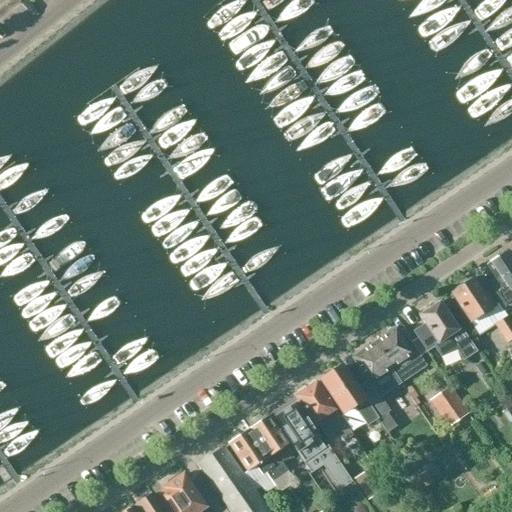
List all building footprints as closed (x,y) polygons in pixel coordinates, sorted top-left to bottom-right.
[(511,258),(508,253),(487,266),(501,288),(492,294),(498,304),(504,313),(511,307),(511,258)] [(507,345),(511,341),(511,324),(504,313),(498,304),(495,306),(487,294),(484,296),(473,280),(451,295),(471,325),(471,324),(479,337),(494,327),(507,345)] [(477,353),(461,329),(458,331),(440,303),(419,317),(425,325),(413,333),(427,353),(435,347),(442,358),(457,352),(463,362),(477,353)] [(396,330),(374,344),(392,370),(401,383),(425,367),(419,358),(420,357),(410,343),(407,345),(396,330)] [(392,370),(374,344),(352,359),(369,384),(359,391),(378,419),(389,412),(377,394),(385,389),(378,379),(379,378),(381,381),(391,375),(389,372),(392,370)] [(343,368),(321,383),(342,415),(354,407),(359,413),(368,427),(378,419),(359,391),(343,368)] [(314,426),(317,424),(327,439),(337,432),(344,443),(352,437),(345,427),(316,383),(295,397),(314,426)] [(448,387),(432,398),(449,424),(465,414),(448,387)] [(295,404),(274,419),(304,464),(311,474),(323,466),(340,491),(353,483),(328,446),(325,448),(295,404)] [(269,417),(248,431),(280,479),(273,484),(275,488),(280,494),(296,484),(282,463),(278,465),(272,457),(288,446),(269,417)] [(280,479),(248,431),(228,445),(247,473),(243,476),(255,493),(262,489),(266,494),(275,488),(273,484),(280,479)] [(268,511),(255,493),(243,476),(224,448),(197,466),(229,511),(268,511)] [(353,480),(368,501),(387,489),(373,467),(353,480)] [(159,495),(156,497),(166,511),(201,511),(206,509),(199,499),(183,476),(179,479),(175,478),(168,483),(167,487),(163,490),(164,492),(163,492),(164,493),(165,493),(167,495),(160,500),(158,497),(160,496),(159,495)] [(163,511),(153,496),(134,509),(136,511),(163,511)]
